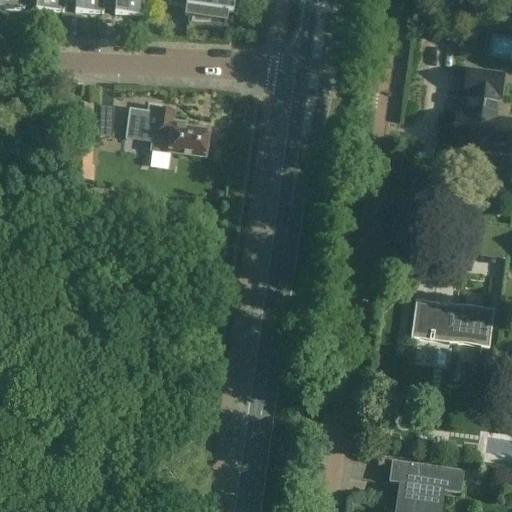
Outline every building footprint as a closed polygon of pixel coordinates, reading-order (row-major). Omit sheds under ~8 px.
[(0,0),(0,13),(24,14),(25,2),(24,0),(0,0)] [(24,0),(25,2),(36,3),(36,15),(64,16),(64,4),(64,0),(24,0)] [(76,4),(75,11),(75,16),(103,17),(104,5),(103,0),(64,0),(64,4),(76,4)] [(103,0),(104,5),(115,6),(115,18),(143,19),(143,0),(103,0)] [(187,0),(185,19),(194,20),(193,23),(209,24),(209,22),(227,24),(229,14),(233,15),(234,0),(187,0)] [(511,25),(511,16),(499,16),(499,25),(511,25)] [(456,114),(451,150),(509,158),(511,139),(511,122),(494,120),(497,103),(498,103),(502,76),(466,71),(463,98),(466,99),(464,116),(456,114)] [(76,109),(74,139),(91,139),(92,110),(86,110),(76,109)] [(113,110),(100,110),(98,139),(112,140),(113,110)] [(154,138),(154,139),(152,155),(205,162),(209,136),(186,133),(187,128),(172,126),(174,115),(157,113),(154,138)] [(85,172),(86,159),(74,159),(72,184),(89,185),(91,185),(91,172),(85,172)] [(214,197),(213,202),(223,204),(224,194),(218,193),(214,197)] [(420,284),(425,254),(398,250),(393,279),(420,284)] [(416,302),(410,341),(419,343),(420,337),(430,339),(429,344),(489,352),(494,313),(454,308),(453,315),(437,313),(438,306),(416,302)] [(441,511),(444,492),(459,494),(462,473),(391,464),(389,485),(399,486),(396,511),(387,510),(386,511),(441,511)]
